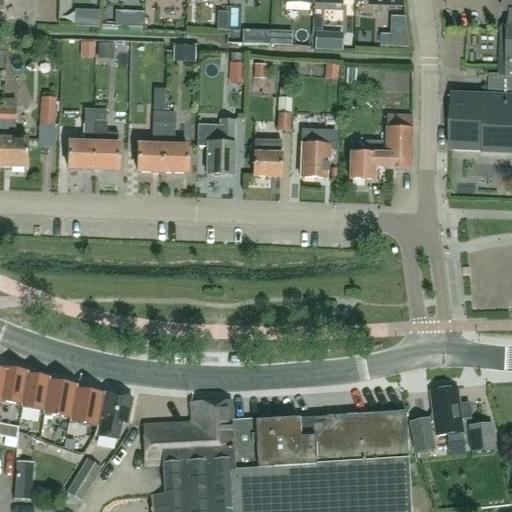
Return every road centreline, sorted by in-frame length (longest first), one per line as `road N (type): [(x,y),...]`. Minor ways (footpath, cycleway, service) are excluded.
road 1 (secondary): [(0,333),(73,359),(169,376),(336,372),(434,355)]
road 2 (residential): [(423,222),(0,207)]
road 3 (residential): [(423,222),(429,60),(419,0)]
